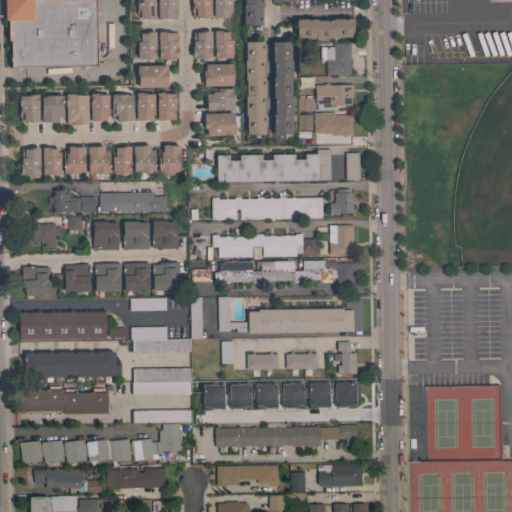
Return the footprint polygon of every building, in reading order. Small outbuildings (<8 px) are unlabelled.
[(10,40),(8,40),(7,20),(4,20),(4,0),(96,0),(97,66),(87,66),(87,68),(83,68),(83,66),(11,67),(10,40)] [(154,0),(154,19),(139,19),(139,14),(136,14),(136,0),(154,0)] [(157,0),(175,0),(175,18),(157,18),(157,0)] [(210,0),(210,17),(195,17),(192,17),(191,13),(191,6),(192,6),(192,2),(190,2),(190,0),(210,0)] [(212,0),(230,0),(231,12),(228,12),(228,17),(213,17),(212,0)] [(242,4),(244,4),(243,0),(262,0),(263,7),(261,7),(261,23),(243,23),(242,4)] [(316,19),(316,20),(332,20),(332,18),(353,18),(353,36),(334,36),(334,38),(315,38),(315,37),(296,37),(296,19),(316,19)] [(211,57),(191,58),(191,47),(192,47),(192,31),(210,30),(211,57)] [(213,30),(222,30),(222,32),(228,31),(228,35),(231,35),(232,56),(230,56),(230,57),(213,58),(213,30)] [(155,59),(138,59),(138,58),(137,58),(137,36),(139,36),(139,33),(146,33),(146,32),(155,31),(155,59)] [(157,31),(166,31),(166,32),(176,32),(176,36),(177,36),(177,44),(176,44),(176,47),(177,47),(177,57),(175,57),(175,59),(158,59),(157,31)] [(246,115),(244,115),(244,96),(245,96),(245,79),(244,79),(244,59),(245,59),(245,42),(259,41),(263,41),(263,62),(262,62),(263,77),(264,77),(264,98),(263,98),(263,113),(264,113),(265,134),(259,134),(246,134),(246,115)] [(289,41),(290,60),(291,60),(291,79),(290,79),(290,96),(291,95),(292,115),(291,115),(291,133),(278,134),(278,135),(273,135),(272,113),(274,113),(273,98),(272,98),(272,77),(273,77),(273,62),(272,62),(271,42),(289,41)] [(349,74),(325,74),(325,60),(319,60),(319,46),(332,46),(332,43),(349,43),(349,74)] [(202,86),(202,70),(203,70),(203,64),(233,63),(233,83),(232,83),(232,85),(202,86)] [(321,76),(320,64),(298,64),(298,76),(321,76)] [(138,87),(138,85),(136,85),(136,65),(164,65),(166,65),(167,87),(138,87)] [(314,84),(323,84),(323,83),(328,83),(328,84),(352,84),(352,97),(350,97),(350,105),(340,105),(340,107),(336,107),(336,110),(311,110),(311,109),(297,109),(297,97),(312,97),(312,99),(313,99),(313,107),(316,107),(316,104),(314,104),(314,84)] [(206,110),(205,93),(210,93),(210,89),(231,88),(232,109),(206,110)] [(135,93),(152,92),(152,94),(153,94),(154,115),(151,115),(151,119),(144,119),(144,120),(135,120),(135,93)] [(156,92),(173,92),(173,93),(175,93),(175,110),(174,110),(174,119),(156,120),(156,92)] [(87,123),(81,123),(81,124),(65,124),(65,106),(64,106),(64,94),(77,93),(77,95),(87,95),(87,123)] [(89,93),(106,93),(106,94),(108,94),(108,115),(105,115),(105,120),(99,120),(99,121),(90,121),(89,93)] [(38,121),(23,121),(20,121),(20,117),(19,117),(19,109),(20,109),(20,106),(19,106),(19,96),(27,95),(27,94),(38,94),(38,121)] [(110,94),(132,94),(133,120),(125,120),(125,121),(116,121),(116,117),(111,117),(110,94)] [(41,97),(45,96),(45,95),(62,95),(63,117),(58,118),(58,122),(48,122),(48,121),(41,121),(41,97)] [(232,112),(232,114),(233,114),(234,134),(203,135),(203,113),(232,112)] [(313,112),(334,112),(334,115),(351,115),(351,135),(331,135),(331,132),(313,133),(313,112)] [(311,129),(297,130),(297,114),(310,114),(311,129)] [(87,153),(87,146),(95,146),(95,145),(104,145),(104,150),(109,150),(109,172),(106,172),(106,173),(98,174),(98,172),(94,172),(94,173),(87,173),(87,153)] [(155,171),(151,172),(151,173),(143,173),(143,172),(133,172),(133,152),(132,152),(132,146),(140,146),(140,145),(149,145),(149,150),(154,149),(155,171)] [(179,172),(173,172),(173,171),(169,171),(169,173),(160,173),(160,171),(157,171),(157,149),(162,149),(162,145),(167,145),(179,145),(179,172)] [(84,173),(78,173),(78,172),(74,172),(74,174),(66,174),(66,173),(63,173),(63,151),(67,151),(67,146),(84,146),(84,173)] [(130,173),(113,174),(113,172),(111,172),(111,156),(114,156),(114,147),(120,147),(120,146),(129,146),(130,173)] [(39,175),(22,175),(22,174),(20,174),(20,163),(21,163),(20,148),(30,148),(30,147),(39,147),(39,175)] [(41,148),(56,147),(57,152),(60,152),(60,173),(58,173),(58,174),(41,174),(41,148)] [(215,181),(215,155),(228,155),(228,157),(239,157),(238,155),(260,154),(260,156),(271,156),(271,154),(293,154),(293,156),(304,156),(304,154),(315,153),(315,149),(329,149),(329,180),(215,181)] [(344,152),(357,152),(358,179),(344,180),(344,152)] [(341,181),(340,155),(330,155),(330,181),(341,181)] [(351,212),(328,213),(328,203),(332,203),(332,201),(334,201),(333,193),(336,193),(336,189),(348,188),(348,192),(351,192),(351,212)] [(94,212),(80,212),(79,201),(76,201),(77,211),(52,212),(52,204),(47,204),(47,197),(52,197),(52,195),(54,194),(53,190),(64,190),(64,193),(68,193),(68,197),(94,197),(94,212)] [(164,196),(164,210),(139,211),(139,212),(132,212),(132,211),(107,211),(107,213),(103,214),(103,213),(98,213),(97,193),(152,192),(152,196),(164,196)] [(234,218),(234,219),(210,220),(209,197),(217,197),(217,199),(223,198),(226,198),(226,199),(233,198),(233,196),(239,196),(239,198),(246,198),(246,197),(248,197),(248,198),(255,198),(255,196),(261,196),(261,198),(277,198),(277,196),(284,196),(284,197),(320,197),(321,218),(238,219),(238,209),(234,209),(234,212),(237,212),(237,218),(234,218)] [(80,216),(80,233),(67,233),(67,230),(66,230),(66,216),(80,216)] [(53,243),(33,243),(33,242),(29,242),(29,236),(30,236),(30,224),(35,224),(35,217),(45,217),(45,224),(53,224),(53,229),(59,229),(59,236),(53,236),(53,243)] [(176,248),(158,248),(158,246),(150,246),(150,221),(166,220),(166,222),(174,221),(174,232),(176,231),(176,248)] [(117,249),(91,249),(91,226),(92,226),(92,221),(107,221),(107,222),(117,222),(117,249)] [(148,248),(121,249),(121,228),(122,228),(122,221),(137,221),(137,222),(147,222),(148,248)] [(328,253),(327,225),(352,225),(352,253),(328,253)] [(300,245),(295,245),(295,256),(261,256),(261,246),(250,246),(250,257),(216,257),(216,246),(210,246),(210,235),(217,234),(217,236),(224,236),(224,235),(228,235),(228,236),(239,236),(239,235),(242,235),(242,236),(249,236),(249,234),(262,233),(262,235),(293,235),(293,233),(300,233),(300,239),(300,245)] [(300,245),(300,239),(317,238),(318,252),(316,252),(316,255),(300,256),(300,252),(300,245)] [(250,261),(251,271),(259,271),(259,265),(254,265),(254,261),(292,260),(293,270),(301,270),(301,260),(323,260),(323,261),(335,261),(335,263),(354,263),(354,275),(352,275),(353,285),(335,285),(335,277),(330,277),(330,282),(319,282),(318,279),(311,280),(311,281),(309,281),(309,280),(302,280),(302,282),(292,283),(292,281),(259,281),(260,283),(250,283),(250,281),(218,282),(218,284),(213,284),(212,272),(217,271),(217,261),(250,261)] [(148,273),(147,273),(148,289),(138,289),(138,290),(123,291),(122,263),(148,262),(148,273)] [(151,264),(162,264),(162,262),(176,262),(177,278),(175,278),(175,288),(167,288),(167,290),(152,290),(151,264)] [(73,291),(73,289),(63,290),(63,279),(54,279),(54,274),(63,274),(62,270),(63,270),(63,265),(75,265),(75,264),(79,264),(88,263),(89,291),(73,291)] [(119,273),(118,273),(119,289),(109,289),(109,291),(94,291),(93,263),(119,263),(119,273)] [(20,266),(37,266),(37,267),(48,267),(48,279),(49,279),(50,294),(39,294),(39,295),(24,296),(24,292),(23,292),(23,278),(20,278),(20,266)] [(190,281),(190,269),(208,269),(208,281),(190,281)] [(201,338),(189,338),(188,297),(200,296),(201,338)] [(247,333),(246,331),(234,331),(234,328),(228,328),(228,331),(216,331),(216,297),(227,296),(228,322),(247,321),(246,311),(257,311),(257,309),(332,308),(332,303),(340,303),(340,307),(345,307),(345,299),(360,299),(361,331),(247,333)] [(129,310),(128,298),(165,297),(165,310),(129,310)] [(18,339),(18,312),(36,312),(36,311),(39,311),(39,312),(69,311),(69,310),(72,310),(72,312),(102,311),(102,310),(104,310),(104,338),(18,339)] [(131,352),(131,339),(129,339),(129,327),(165,326),(165,339),(188,339),(189,351),(131,352)] [(107,337),(107,327),(124,327),(124,337),(107,337)] [(219,341),(231,340),(232,363),(220,363),(219,341)] [(336,374),(336,365),(339,365),(339,351),(336,351),(335,342),(348,341),(349,353),(354,353),(354,362),(355,362),(355,366),(354,366),(354,373),(336,374)] [(52,352),(52,353),(56,353),(56,352),(72,352),(72,353),(75,353),(75,351),(91,351),(91,352),(95,352),(95,351),(111,351),(111,352),(114,352),(114,364),(119,364),(119,375),(110,375),(110,376),(97,376),(97,375),(95,375),(95,376),(92,376),(92,375),(90,375),(90,377),(78,377),(78,375),(76,375),(76,377),(72,377),(72,375),(70,375),(70,376),(58,377),(58,375),(56,375),(56,377),(52,377),(52,376),(50,376),(50,377),(23,377),(23,352),(32,352),(32,353),(36,353),(36,352),(52,352)] [(276,368),(269,369),(269,370),(265,370),(265,368),(256,369),(256,370),(252,370),(252,369),(245,369),(245,354),(250,354),(250,353),(253,353),(253,354),(267,354),(267,353),(271,352),(271,354),(276,354),(276,368)] [(284,354),(288,354),(288,352),(292,352),(292,354),(306,353),(306,352),(309,352),(309,353),(314,353),(314,368),(307,368),(307,370),(304,370),(304,368),(295,369),(295,370),(291,370),(291,369),(284,369),(284,354)] [(131,395),(130,382),(131,382),(131,368),(189,367),(190,394),(131,395)] [(332,396),(331,380),(354,380),(355,395),(332,396)] [(303,384),(314,383),(315,405),(310,405),(309,392),(303,392),(303,384)] [(274,409),(299,410),(300,385),(275,384),(274,409)] [(247,408),(247,385),(268,385),(268,408),(247,408)] [(108,414),(59,414),(59,412),(26,412),(26,411),(18,411),(18,390),(48,390),(48,386),(60,386),(60,389),(62,389),(62,393),(64,393),(64,389),(76,389),(76,392),(91,392),(91,388),(104,388),(104,392),(106,392),(106,404),(108,403),(108,414)] [(216,386),(195,386),(195,410),(216,410),(216,386)] [(219,386),(245,386),(245,407),(243,407),(243,408),(241,408),(241,407),(219,408),(219,386)] [(131,423),(131,410),(190,409),(190,422),(131,423)] [(157,430),(161,430),(160,423),(181,423),(181,431),(180,431),(180,450),(165,450),(165,456),(160,456),(160,453),(156,454),(156,458),(132,461),(131,454),(129,454),(129,459),(110,461),(109,454),(106,454),(107,459),(87,462),(86,456),(84,456),(85,460),(65,462),(64,455),(62,455),(62,460),(42,463),(42,456),(40,456),(40,461),(20,463),(18,442),(38,440),(38,444),(40,444),(40,442),(60,440),(61,443),(63,443),(62,441),(82,439),(83,443),(85,443),(85,441),(105,439),(105,442),(107,442),(107,441),(127,438),(127,442),(130,442),(129,440),(149,438),(150,442),(158,441),(157,430)] [(213,427),(215,427),(215,426),(218,426),(218,427),(236,427),(236,426),(240,426),(240,427),(253,427),(253,426),(256,426),(256,427),(274,427),(274,426),(278,426),(278,427),(292,427),(292,425),(295,425),(295,427),(314,426),(314,425),(317,425),(317,426),(318,426),(318,427),(338,427),(338,425),(354,424),(355,445),(344,445),(344,439),(318,439),(318,446),(309,446),(309,444),(300,445),(300,446),(290,446),(290,444),(280,444),(280,446),(270,446),(270,445),(260,445),(260,446),(251,446),(251,445),(241,445),(241,446),(233,447),(233,445),(222,446),(213,446),(213,427)] [(350,441),(338,441),(338,450),(350,450),(350,441)] [(359,464),(359,485),(318,486),(316,484),(315,466),(323,465),(323,464),(359,464)] [(276,465),(276,485),(267,485),(267,484),(257,484),(257,482),(255,482),(255,479),(236,479),(236,483),(234,483),(234,484),(225,485),(215,486),(215,466),(276,465)] [(79,487),(44,487),(44,483),(32,483),(32,469),(45,469),(45,468),(48,468),(48,469),(54,469),(54,468),(56,468),(56,469),(63,469),(63,467),(66,467),(66,468),(79,468),(79,487)] [(106,488),(105,470),(112,469),(128,469),(128,467),(131,467),(131,468),(132,468),(133,472),(142,472),(142,468),(144,468),(144,467),(147,467),(147,468),(163,467),(163,486),(112,488),(106,488)] [(303,491),(289,492),(289,472),(303,472),(303,491)] [(81,491),(81,481),(86,481),(86,480),(100,480),(100,493),(86,493),(86,491),(81,491)] [(267,508),(267,494),(282,494),(283,508),(267,508)] [(28,511),(28,496),(48,496),(48,498),(50,498),(50,497),(57,497),(57,496),(74,495),(74,511),(59,511),(59,509),(48,509),(48,511),(28,511)] [(100,498),(100,511),(76,511),(76,499),(100,498)] [(215,511),(215,502),(224,502),(224,501),(237,501),(237,502),(246,502),(246,511),(215,511)] [(345,503),(345,511),(331,511),(331,503),(345,503)] [(351,511),(351,503),(365,503),(365,511),(351,511)]
